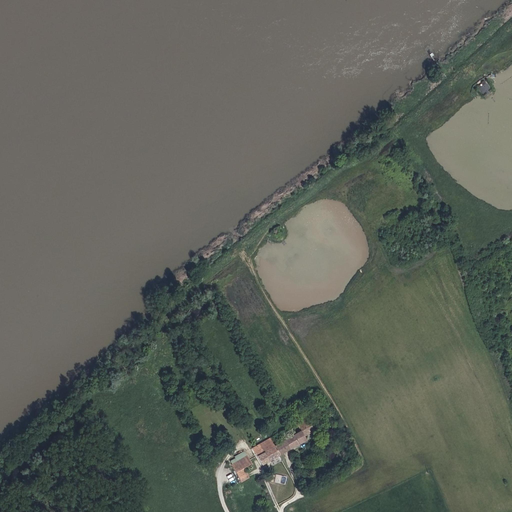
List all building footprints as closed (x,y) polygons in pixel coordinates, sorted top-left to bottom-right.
[(486,82),(479,88),(483,93),(490,87),(486,82)] [(271,450),(298,436),(296,433),(306,427),(300,414),(263,433),(267,441),(271,450)] [(249,451),(267,441),(263,433),(245,443),(249,451)] [(254,459),(271,450),(267,441),(249,451),(254,459)] [(232,469),(234,474),(240,470),(236,463),(243,459),(236,446),(226,451),(227,453),(222,456),(224,459),(222,460),(229,471),(232,469)]
